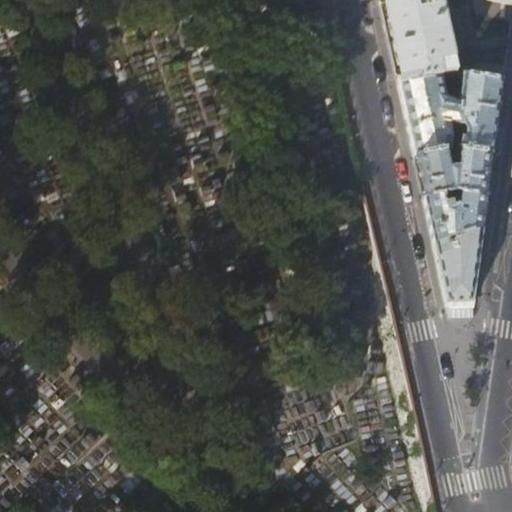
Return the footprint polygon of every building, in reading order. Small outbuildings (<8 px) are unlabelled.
[(378,0),(390,53),(398,88),(441,78),(450,76),(462,78),(503,84),(505,68),(483,66),(455,71),(440,0),(472,0),(476,14),(478,16),(480,18),(511,21),(511,17),(511,4),(490,1),(488,0),(487,1),(486,0),(378,0)] [(498,120),(503,84),(462,78),(458,102),(447,102),(441,78),(398,88),(406,123),(414,161),(445,154),(452,152),(453,139),(451,128),(467,130),(465,140),(461,141),(459,153),(463,153),(492,158),(498,120)] [(489,182),(492,158),(463,153),(461,164),(455,164),(455,172),(448,172),(445,154),(414,161),(418,179),(423,202),(454,196),(486,201),(489,182)] [(484,217),(486,201),(454,196),(423,202),(427,222),(433,248),(482,232),(484,217)] [(482,232),(433,248),(441,282),(446,308),(471,306),(478,259),(482,232)]
